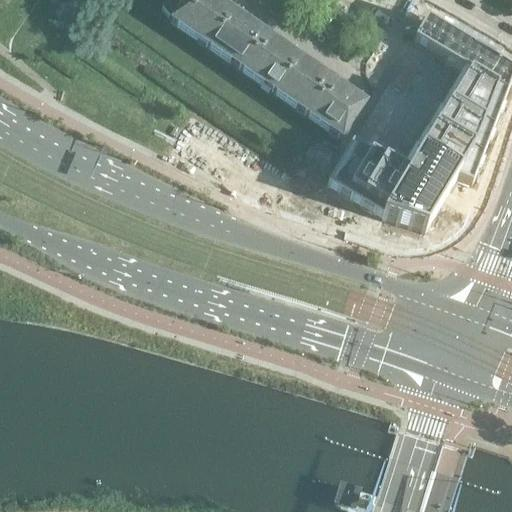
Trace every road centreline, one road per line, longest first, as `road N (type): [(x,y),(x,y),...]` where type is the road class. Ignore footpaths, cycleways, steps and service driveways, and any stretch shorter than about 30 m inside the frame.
road 1 (secondary): [(465,319),(126,194),(0,129)]
road 2 (secondary): [(0,219),(202,299),(443,375)]
road 3 (tertiary): [(400,511),(443,375)]
road 4 (tertiary): [(465,319),(511,206)]
